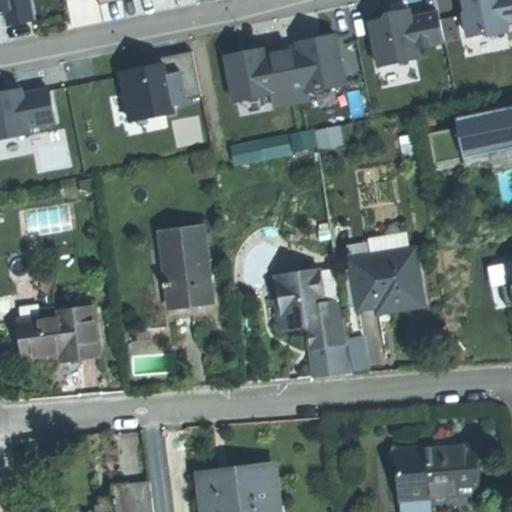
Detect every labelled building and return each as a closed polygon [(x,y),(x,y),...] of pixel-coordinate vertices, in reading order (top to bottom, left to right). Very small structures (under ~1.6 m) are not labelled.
[(0,0),(0,16),(2,16),(8,15),(10,25),(37,20),(32,0),(0,0)] [(511,0),(464,0),(467,12),(465,13),(470,36),(488,33),(489,36),(508,32),(505,22),(511,20),(511,0)] [(389,13),(389,17),(410,13),(409,9),(397,12),(389,13)] [(389,17),(371,21),(380,66),(420,58),(417,47),(445,41),(439,13),(411,18),(410,13),(389,17)] [(300,46),(282,50),(292,103),(311,99),(310,93),(346,85),(336,34),(316,38),(317,43),(300,46)] [(317,43),(316,38),(308,40),(299,41),(300,46),(317,43)] [(253,50),(246,52),(247,57),(265,53),(264,48),(253,50)] [(227,55),(236,102),(272,95),(274,106),(292,103),(282,50),(265,53),(247,57),(246,52),(227,55)] [(153,70),(122,76),(130,117),(155,112),(156,116),(175,113),(173,102),(202,96),(193,51),(160,58),(162,68),(153,70)] [(1,92),(0,92),(0,139),(31,134),(29,126),(57,121),(50,90),(23,95),(22,88),(1,92)] [(511,104),(456,116),(458,127),(430,133),(436,163),(511,147),(511,104)] [(312,145),(309,131),(292,135),(295,149),(312,145)] [(262,159),(259,142),(232,147),(236,164),(262,159)] [(195,156),(198,176),(215,174),(212,153),(195,156)] [(94,180),(84,182),(86,194),(96,193),(94,180)] [(192,307),(214,304),(204,228),(162,234),(172,310),(192,307)] [(371,256),(410,250),(408,235),(368,241),(371,256)] [(372,264),(351,267),(358,310),(376,307),(377,314),(400,311),(424,307),(416,249),(410,250),(371,256),(372,264)] [(350,259),(351,267),(372,264),(371,256),(350,259)] [(511,260),(507,262),(511,284),(503,286),(507,306),(511,305),(511,260)] [(344,320),(341,301),(325,304),(320,272),(320,270),(299,274),(300,281),(278,284),(281,300),(274,301),(278,332),(294,330),(299,325),(306,324),(311,351),(332,347),(348,345),(347,339),(344,320)] [(336,270),(320,272),(325,304),(341,301),(336,270)] [(300,281),(299,274),(277,277),(278,284),(300,281)] [(44,318),(23,321),(28,357),(65,352),(66,359),(82,357),(102,354),(96,310),(59,315),(58,308),(43,310),(44,318)] [(166,330),(140,331),(140,341),(167,340),(166,330)] [(363,337),(347,339),(348,345),(352,372),(368,370),(363,337)] [(435,449),(396,451),(399,498),(478,494),(475,447),(435,449)] [(202,476),(206,511),(280,511),(275,467),(234,472),(202,476)] [(155,511),(151,484),(113,489),(115,505),(107,506),(97,508),(97,511),(155,511)]
